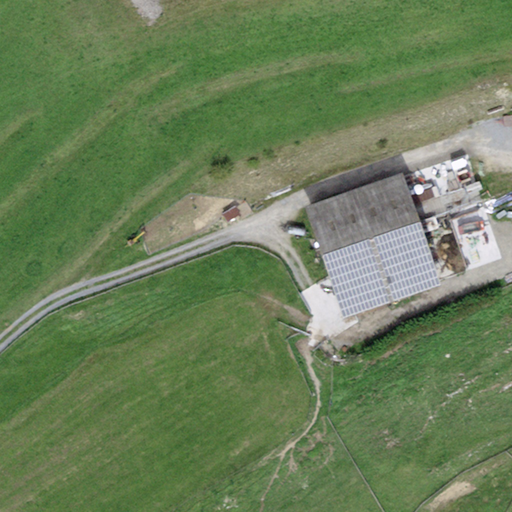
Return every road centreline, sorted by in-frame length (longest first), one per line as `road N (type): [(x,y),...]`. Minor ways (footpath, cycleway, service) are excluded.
road 1 (track): [(0,358),(52,315),(390,177),(461,158),(511,166)]
road 2 (track): [(511,274),(364,339)]
